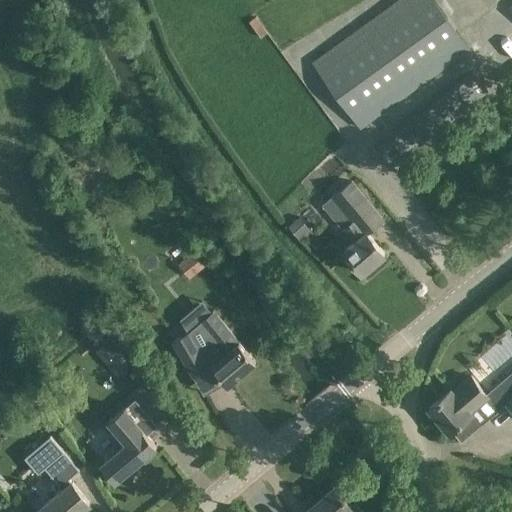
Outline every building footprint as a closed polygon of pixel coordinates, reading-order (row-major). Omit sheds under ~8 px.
[(471,51),(433,0),(401,0),(331,51),(313,64),(361,129),(378,116),(379,118),(471,51)] [(477,99),(487,91),(472,72),(462,81),(477,99)] [(350,182),(323,206),(341,227),(342,226),(352,237),(340,247),(346,254),(349,257),(361,273),(384,254),(366,232),(382,219),(370,203),(369,202),(350,182)] [(204,266),(193,252),(178,264),(190,278),(204,266)] [(186,332),(172,340),(193,376),(209,366),(211,365),(227,385),(256,361),(239,341),(238,341),(236,338),(213,310),(199,322),(189,331),(186,332)] [(111,355),(105,360),(118,375),(124,369),(133,362),(120,347),(112,338),(103,346),(111,355)] [(499,411),(505,406),(511,411),(511,392),(509,396),(497,386),(486,395),(471,376),(452,392),(450,389),(428,407),(449,432),(453,429),(461,440),(480,424),(494,412),(496,414),(499,411)] [(130,442),(102,465),(115,480),(156,446),(147,435),(158,426),(135,399),(111,419),(130,442)] [(67,454),(50,435),(24,457),(38,474),(45,468),(63,491),(41,509),(43,511),(77,511),(90,502),(69,478),(80,470),(67,454)] [(335,486),(310,507),(313,511),(362,511),(355,503),(352,506),(335,486)]
